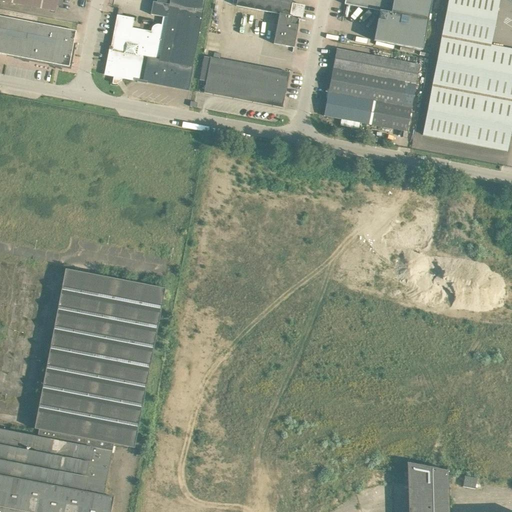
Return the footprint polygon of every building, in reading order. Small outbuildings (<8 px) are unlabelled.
[(58,0),(0,0),(0,1),(56,12),(58,0)] [(163,18),(161,26),(158,25),(157,25),(155,26),(154,26),(153,27),(152,29),(152,30),(151,32),(132,29),(134,19),(117,16),(105,76),(114,77),(112,84),(116,84),(122,81),(122,79),(137,82),(137,83),(146,85),(147,83),(188,91),(205,0),(157,0),(157,3),(153,2),(150,15),(163,18)] [(292,0),(237,0),(236,6),(279,15),(273,44),(294,48),(299,20),(300,20),(300,19),(302,19),(304,6),(292,4),(292,0)] [(345,0),(344,5),(379,12),(374,41),(422,51),(432,0),(345,0)] [(448,0),(422,136),(507,152),(511,125),(511,50),(491,46),(499,0),(448,0)] [(76,32),(0,16),(0,54),(69,68),(76,32)] [(419,66),(336,50),(323,117),(406,132),(419,66)] [(282,109),(289,73),(211,58),(204,94),(282,109)] [(112,452),(112,451),(114,444),(133,448),(164,290),(65,271),(34,429),(39,430),(37,437),(0,429),(0,511),(111,511),(114,498),(103,496),(112,452)] [(408,461),(409,511),(511,511),(511,506),(498,507),(500,511),(489,511),(490,510),(475,510),(474,511),(449,511),(448,460),(408,461)] [(463,488),(475,490),(477,479),(465,477),(463,488)]
